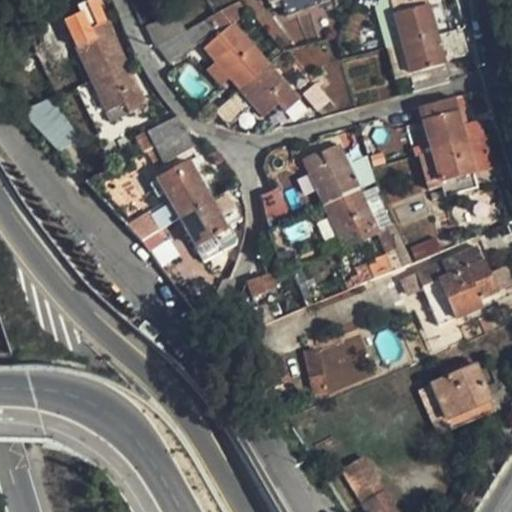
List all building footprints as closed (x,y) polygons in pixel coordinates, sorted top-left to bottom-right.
[(211,30),(214,35),(228,22),(231,26),(247,12),(237,0),(202,20),(211,30)] [(327,2),(326,0),(289,0),(296,14),(327,2)] [(423,9),(420,0),(407,0),(388,7),(392,18),(423,9)] [(447,33),(437,5),(423,9),(431,38),(447,33)] [(431,38),(423,9),(392,18),(400,47),(431,38)] [(145,27),(154,47),(182,31),(173,14),(145,27)] [(383,52),(400,47),(392,18),(374,23),(383,52)] [(211,30),(202,20),(182,31),(154,47),(166,64),(211,30)] [(231,26),(228,22),(214,35),(200,51),(211,64),(227,81),(235,90),(265,63),(231,26)] [(88,80),(124,63),(106,24),(89,33),(92,41),(74,50),(88,80)] [(465,56),(458,30),(447,33),(431,38),(435,50),(443,49),(446,61),(465,56)] [(435,50),(431,38),(400,47),(409,76),(440,67),(439,63),(435,50)] [(400,47),(383,52),(392,80),(409,76),(400,47)] [(435,50),(439,63),(446,61),(443,49),(435,50)] [(88,80),(104,113),(122,105),(127,116),(144,107),(124,63),(88,80)] [(296,96),(265,63),(235,90),(248,105),(260,117),(273,104),(280,111),(296,96)] [(227,81),(211,64),(204,70),(220,88),(227,81)] [(413,92),(444,83),(440,67),(409,76),(413,92)] [(329,101),(316,84),(305,94),(318,110),(329,101)] [(227,123),(248,105),(235,90),(213,108),(227,123)] [(25,120),(64,149),(80,128),(40,99),(25,120)] [(417,110),(423,128),(453,117),(449,102),(417,110)] [(109,125),(127,116),(122,105),(104,113),(109,125)] [(142,131),(150,145),(182,128),(173,115),(142,131)] [(423,128),(430,153),(462,143),(453,117),(423,128)] [(193,146),(182,128),(150,145),(160,164),(193,146)] [(481,137),(462,143),(471,173),(491,168),(481,137)] [(471,173),(462,143),(430,153),(440,183),(445,181),(471,173)] [(302,162),(322,204),(357,187),(347,166),(337,147),(302,162)] [(427,187),(440,183),(430,153),(418,157),(427,187)] [(366,157),(347,166),(357,187),(373,179),(370,171),(366,157)] [(476,189),(471,173),(445,181),(451,198),(476,189)] [(208,202),(193,176),(166,191),(171,201),(181,217),(208,202)] [(407,249),(373,179),(357,187),(376,229),(397,271),(414,263),(407,249)] [(275,187),(260,195),(261,231),(289,219),(275,187)] [(357,187),(322,204),(339,238),(358,229),(361,236),(376,229),(357,187)] [(230,190),(208,202),(223,228),(196,243),(204,259),(226,247),(223,241),(231,236),(226,226),(244,216),(230,190)] [(128,223),(143,238),(181,217),(171,201),(128,223)] [(208,202),(181,217),(196,243),(223,228),(208,202)] [(155,255),(170,245),(161,233),(147,243),(155,255)] [(429,241),(407,249),(414,263),(435,254),(429,241)] [(163,266),(179,257),(170,245),(155,255),(163,266)] [(424,274),(430,288),(441,283),(487,262),(480,249),(424,274)] [(441,283),(455,314),(477,303),(500,292),(487,262),(441,283)] [(289,276),(295,291),(305,287),(298,272),(289,276)] [(447,325),(458,320),(455,314),(441,283),(430,288),(447,325)] [(259,298),(270,323),(283,317),(272,293),(259,298)] [(480,309),(477,303),(455,314),(458,320),(480,309)] [(300,355),(317,398),(377,374),(360,332),(300,355)] [(473,367),(430,385),(445,419),(488,400),(473,367)] [(345,473),(362,502),(365,500),(381,491),(365,462),(345,473)] [(393,511),(381,491),(365,500),(372,511),(393,511)]
